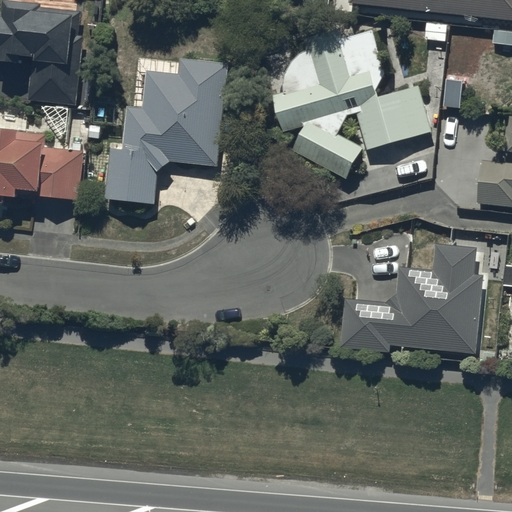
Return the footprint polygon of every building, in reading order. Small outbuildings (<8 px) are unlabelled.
[(511,0),(351,0),(351,8),(511,24),(511,0)] [(44,8),(2,6),(1,18),(0,17),(0,64),(4,64),(4,74),(33,76),(31,108),(79,111),(82,79),(75,78),(79,28),(83,29),(84,15),(44,13),(44,8)] [(366,154),(339,141),(347,118),(360,115),(370,157),(434,140),(423,95),(392,103),(376,37),(342,46),(340,38),(308,46),(311,55),(308,56),(307,57),(306,58),(305,59),(304,60),(303,61),(302,62),(301,63),(300,64),(298,65),(298,66),(297,67),(296,68),(295,69),(294,70),(293,71),(293,73),(292,74),(291,75),(291,77),(290,78),(290,79),(289,81),(289,82),(288,83),(288,85),(288,86),(287,88),(287,89),(287,90),(287,92),(287,93),(287,95),(287,96),(287,98),(287,99),(288,102),(276,105),(285,139),(309,132),(295,159),(349,187),(366,154)] [(231,70),(182,66),(181,81),(146,78),(144,115),(130,115),(127,156),(111,155),(108,208),(158,212),(160,183),(177,166),(222,170),(231,70)] [(511,124),(509,124),(508,157),(511,157),(511,170),(485,169),(481,211),(511,214),(511,124)] [(0,217),(10,218),(10,211),(22,212),(22,202),(84,207),(88,157),(48,154),(49,141),(21,138),(22,130),(0,128),(0,217)] [(390,309),(348,305),(344,354),(391,358),(391,350),(480,357),(486,281),(478,280),(480,255),(438,251),(436,277),(401,275),(399,301),(390,309)]
